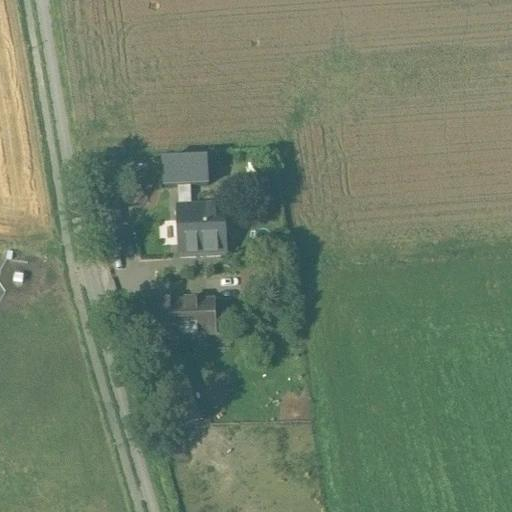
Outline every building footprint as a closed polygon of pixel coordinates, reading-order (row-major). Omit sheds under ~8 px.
[(205,160),(162,163),(163,191),(207,188),(205,160)] [(177,211),(179,260),(227,258),(225,209),(177,211)] [(214,303),(144,307),(145,319),(146,341),(155,340),(216,337),(214,303)] [(227,303),(214,303),(216,337),(229,336),(227,303)] [(145,319),(131,319),(133,339),(140,360),(159,354),(155,340),(146,341),(145,319)] [(159,354),(140,360),(153,398),(179,388),(166,352),(159,354)]
